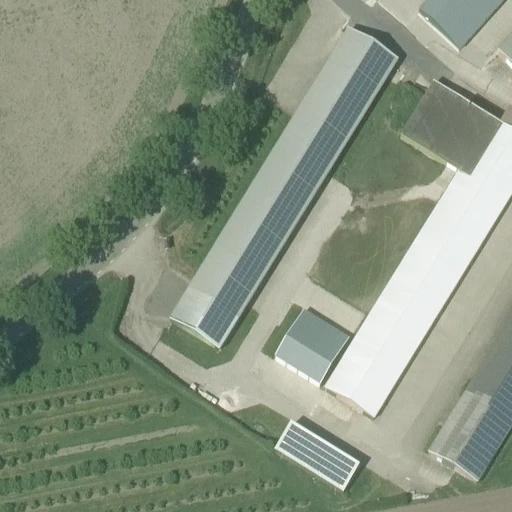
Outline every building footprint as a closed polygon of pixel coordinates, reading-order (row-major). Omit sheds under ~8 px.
[(435,0),(420,18),(461,54),(508,0),(435,0)] [(219,351),(396,64),(348,34),(188,294),(170,321),(219,351)] [(511,42),(497,56),(511,72),(511,42)] [(511,111),(509,110),(499,126),(431,86),(399,138),(459,175),(331,382),(325,392),(373,421),(511,195),(511,111)] [(304,311),(275,358),(321,386),(350,340),(304,311)] [(511,319),(428,456),(476,485),(511,426),(511,319)] [(273,454),(343,497),(359,470),(290,428),(273,454)]
